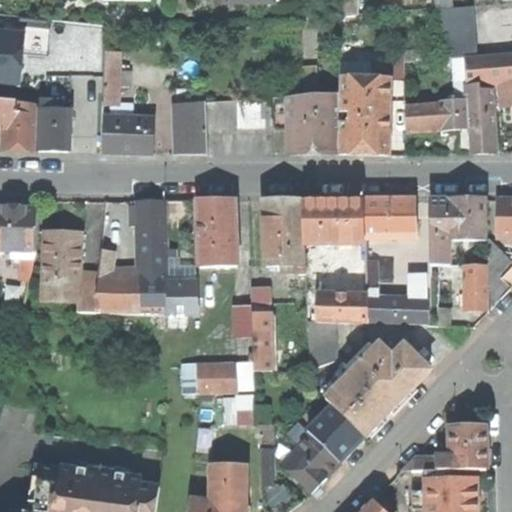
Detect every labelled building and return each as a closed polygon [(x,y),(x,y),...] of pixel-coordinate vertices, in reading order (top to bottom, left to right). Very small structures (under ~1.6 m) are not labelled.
[(342,0),(342,18),(358,17),(358,0),(342,0)] [(440,10),(454,9),(453,0),(435,2),(435,11),(440,10)] [(440,10),(444,60),(476,57),(472,8),(454,9),(440,10)] [(20,18),(18,33),(26,34),(24,55),(48,57),(52,21),(20,18)] [(0,85),(21,87),(24,55),(26,34),(18,33),(0,31),(0,85)] [(104,73),(120,73),(121,55),(105,55),(104,73)] [(511,55),(487,57),(489,84),(490,84),(498,84),(511,82),(511,55)] [(466,83),(466,86),(489,84),(487,57),(464,59),(465,61),(466,83)] [(453,84),(466,83),(465,61),(452,61),(453,84)] [(341,81),(370,81),(370,65),(340,65),(341,81)] [(302,69),(304,98),(319,97),(317,68),(302,69)] [(120,88),(130,89),(130,73),(120,73),(104,73),(104,88),(120,88)] [(339,124),(339,156),(367,156),(389,157),(390,82),(370,81),(341,81),(340,95),(340,114),(350,114),(350,124),(339,124)] [(500,109),(511,108),(511,82),(498,84),(500,109)] [(466,86),(466,102),(468,129),(469,155),(482,154),(495,154),(490,84),(489,84),(466,86)] [(120,88),(104,88),(103,103),(120,103),(120,88)] [(288,99),(288,122),(288,148),(305,148),(317,148),(317,155),(339,156),(339,124),(340,114),(340,95),(319,97),(304,98),(288,99)] [(259,100),(260,130),(273,130),(273,123),(273,99),(259,100)] [(273,99),(273,123),(288,122),(288,99),(273,99)] [(246,131),(260,130),(259,100),(246,101),(246,131)] [(16,103),(0,101),(0,124),(4,125),(4,115),(15,115),(16,103)] [(233,102),(233,131),(246,131),(246,101),(233,102)] [(219,103),(220,131),(233,131),(233,102),(219,103)] [(454,103),(456,129),(456,130),(468,129),(466,102),(454,103)] [(37,106),(16,103),(15,115),(36,116),(37,106)] [(41,103),(39,153),(51,153),(70,153),(71,106),(65,103),(41,103)] [(220,131),(219,103),(205,104),(205,105),(206,131),(220,131)] [(407,106),(408,133),(431,131),(456,129),(454,103),(407,106)] [(205,105),(176,106),(177,156),(191,156),(208,156),(206,131),(205,105)] [(4,115),(4,125),(2,151),(17,152),(35,152),(36,116),(15,115),(4,115)] [(103,118),(102,153),(126,154),(152,155),(154,120),(103,118)] [(469,155),(468,129),(456,130),(458,155),(469,155)] [(388,201),(363,202),(364,240),(414,239),(414,201),(388,201)] [(511,201),(498,202),(498,239),(511,238),(511,201)] [(197,203),(199,269),(237,268),(234,202),(214,203),(197,203)] [(364,240),(363,202),(324,203),(303,203),(304,247),(364,246),(364,240)] [(430,202),(430,267),(439,267),(451,267),(451,242),(450,242),(450,236),(455,236),(455,242),(488,242),(488,202),(456,202),(430,202)] [(138,278),(165,278),(165,262),(165,253),(165,203),(148,203),(138,203),(138,207),(138,227),(138,270),(138,278)] [(282,203),(264,204),(266,269),(298,268),(305,268),(304,247),(303,203),(282,203)] [(0,251),(13,252),(36,252),(37,210),(16,210),(0,209),(0,251)] [(45,236),(42,302),(77,304),(78,274),(79,236),(61,236),(45,236)] [(511,264),(488,242),(488,267),(488,313),(511,288),(511,264)] [(36,252),(13,252),(13,260),(23,260),(34,260),(36,252)] [(174,252),(165,253),(165,262),(174,262),(174,252)] [(96,299),(99,299),(99,317),(138,317),(138,278),(138,270),(112,272),(114,255),(101,254),(98,275),(96,299)] [(30,282),(34,260),(23,260),(19,279),(30,282)] [(165,262),(165,278),(196,278),(196,262),(174,262),(165,262)] [(367,263),(367,299),(377,299),(377,279),(392,279),(392,263),(367,263)] [(488,313),(488,267),(465,267),(465,312),(477,313),(488,313)] [(98,275),(78,274),(77,304),(77,317),(99,317),(99,299),(96,299),(98,275)] [(367,324),(427,324),(427,277),(408,277),(408,299),(398,299),(377,299),(367,299),(367,324)] [(165,278),(138,278),(138,317),(165,317),(165,278)] [(196,278),(165,278),(165,317),(196,317),(196,278)] [(252,317),(269,316),(268,288),(251,289),(251,307),(252,317)] [(334,324),(367,324),(367,299),(343,299),(316,299),(316,324),(334,324)] [(252,317),(251,307),(234,308),(235,339),(252,338),(252,317)] [(252,317),(252,338),(253,365),(253,373),(270,373),(269,316),(252,317)] [(307,324),(309,371),(336,362),(334,324),(316,324),(307,324)] [(325,402),(332,408),(365,440),(399,404),(431,372),(405,347),(393,359),(379,346),(325,402)] [(237,393),(237,391),(236,365),(196,366),(197,394),(237,393)] [(237,391),(253,391),(253,373),(253,365),(236,365),(237,391)] [(197,394),(196,366),(181,367),(182,394),(197,394)] [(254,398),(223,399),(223,427),(254,426),(254,409),(254,398)] [(309,415),(299,426),(311,437),(340,465),(353,451),(365,440),(332,408),(318,423),(309,415)] [(272,409),(254,409),(254,426),(259,426),(272,427),(272,409)] [(259,426),(262,487),(274,486),(272,427),(259,426)] [(288,437),(300,448),(311,437),(299,426),(288,437)] [(438,473),(459,472),(487,472),(486,429),(451,430),(451,446),(451,457),(438,458),(438,460),(438,473)] [(282,466),(311,494),(325,480),(340,465),(311,437),(300,448),(282,466)] [(426,473),(438,473),(438,460),(415,460),(402,473),(411,473),(426,473)] [(155,511),(159,489),(141,487),(142,480),(100,474),(100,477),(87,475),(87,472),(61,469),(60,475),(40,473),(35,511),(155,511)] [(189,503),(188,511),(243,511),(245,470),(210,469),(209,504),(189,503)] [(438,473),(426,473),(426,483),(459,482),(459,472),(438,473)] [(397,478),(396,511),(412,511),(411,473),(402,473),(397,478)] [(459,482),(426,483),(426,511),(477,511),(477,500),(477,482),(459,482)] [(262,510),(263,511),(293,511),(301,505),(281,485),(274,486),(262,487),(262,510)] [(364,511),(382,511),(373,503),(364,511)]
